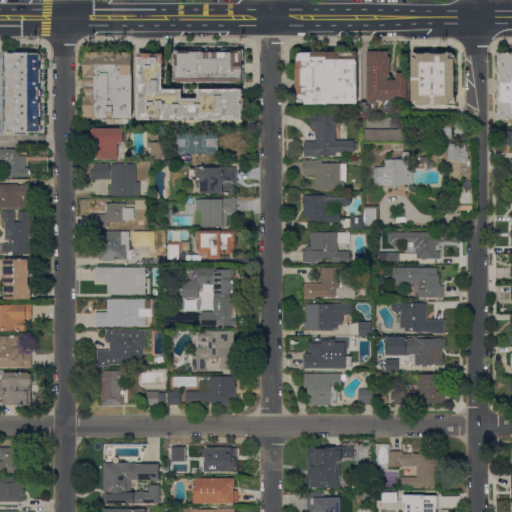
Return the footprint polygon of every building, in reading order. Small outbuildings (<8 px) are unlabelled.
[(177,81),(177,79),(175,79),(175,71),(177,71),(177,58),(175,58),(175,50),(177,48),(184,48),(184,50),(192,50),(192,48),(202,48),(203,49),(204,50),(204,51),(206,51),(207,49),(208,48),(210,48),(211,49),(211,51),(214,51),(214,49),(216,48),(218,48),(219,49),(219,50),(219,51),(222,51),(222,50),(223,49),(224,48),(234,48),(234,50),(238,49),(238,48),(244,48),(245,49),(245,51),(245,58),(244,59),(243,59),(243,63),(244,63),(245,65),(244,67),(244,68),(245,70),(245,71),(245,80),(243,80),(243,81),(233,81),(177,81)] [(134,117),(114,117),(114,116),(109,116),(109,117),(85,117),(85,51),(133,51),(134,117)] [(329,103),(329,104),(306,104),(306,102),(299,102),(299,87),(297,87),(297,67),(299,67),(299,56),(300,56),(300,53),(302,53),(302,52),(313,52),(313,51),(358,51),(359,103),(329,103)] [(368,100),(368,51),(389,51),(389,56),(391,56),(391,77),(389,77),(389,80),(397,80),(397,73),(408,73),(408,100),(395,100),(395,113),(384,113),(384,100),(380,100),(380,102),(377,102),(377,112),(369,112),(369,100),(368,100)] [(499,113),(499,108),(500,108),(500,100),(499,100),(499,91),(498,91),(498,90),(497,87),(498,87),(498,85),(499,85),(499,82),(498,82),(498,81),(498,79),(498,78),(499,78),(499,71),(499,70),(498,69),(498,66),(499,65),(499,59),(499,54),(498,54),(498,52),(501,52),(501,53),(503,53),(503,51),(507,51),(507,53),(508,53),(508,52),(511,52),(511,51),(511,119),(511,120),(507,120),(507,119),(501,119),(501,120),(498,120),(498,117),(499,117),(499,113)] [(165,63),(164,63),(164,89),(183,89),(183,98),(199,98),(199,89),(243,89),(243,97),(245,97),(245,109),(243,109),(243,119),(139,119),(140,52),(146,52),(146,53),(154,53),(154,54),(158,54),(158,53),(165,53),(165,63)] [(413,56),(414,56),(414,52),(453,52),(456,55),(456,59),(455,59),(455,97),(457,97),(457,103),(451,103),(451,104),(437,104),(437,105),(432,105),(432,104),(418,104),(418,103),(414,103),(414,101),(413,101),(413,56)] [(7,53),(40,53),(40,68),(41,69),(41,81),(40,82),(40,102),(41,103),(41,115),(40,115),(40,124),(41,125),(41,130),(40,132),(29,132),(29,133),(16,133),(16,131),(8,131),(7,53)] [(305,141),(316,141),(316,137),(316,127),(312,128),(312,115),(337,115),(337,126),(336,126),(336,140),(355,140),(355,142),(358,142),(358,150),(355,150),(355,152),(336,152),(336,156),(305,156),(305,141)] [(419,139),(419,125),(443,125),(443,122),(438,122),(438,115),(453,115),(453,139),(419,139)] [(127,129),(127,141),(124,141),(124,142),(119,142),(119,159),(91,158),(92,147),(93,147),(94,128),(127,129)] [(409,129),(409,140),(364,140),(364,129),(409,129)] [(503,144),(511,144),(511,151),(511,150),(511,131),(503,131),(503,144)] [(152,142),(166,142),(166,158),(152,158),(152,142)] [(467,150),(469,150),(469,156),(467,156),(467,161),(455,161),(455,160),(449,160),(449,147),(447,147),(447,144),(449,144),(449,143),(455,143),(467,143),(467,150)] [(0,149),(8,149),(8,148),(21,148),(21,155),(27,156),(27,167),(30,167),(30,176),(5,176),(5,168),(0,168),(0,149)] [(424,168),(417,168),(417,161),(421,161),(421,156),(430,156),(430,152),(439,152),(438,162),(435,162),(435,159),(430,159),(430,161),(434,161),(434,168),(427,168),(427,162),(424,162),(424,168)] [(413,159),(413,184),(397,184),(397,186),(396,188),(393,188),(391,186),(391,184),(390,184),(390,185),(384,185),(375,185),(375,167),(385,167),(385,159),(413,159)] [(316,190),(316,174),(305,174),(305,169),(303,169),(303,165),(305,165),(305,160),(322,160),(322,163),(347,163),(347,181),(345,181),(345,190),(316,190)] [(136,182),(141,182),(141,195),(112,195),(113,176),(110,176),(110,178),(95,178),(96,163),(110,163),(110,171),(112,171),(112,163),(137,163),(136,182)] [(237,166),(237,183),(234,183),(234,185),(236,185),(235,189),(234,189),(234,193),(201,194),(200,184),(197,184),(197,178),(191,178),(190,167),(237,166)] [(0,184),(18,184),(18,185),(30,185),(30,195),(22,195),(22,207),(0,207),(0,184)] [(350,195),(350,196),(351,196),(351,203),(349,203),(349,205),(340,205),(340,212),(341,212),(341,222),(333,222),(333,223),(328,223),(328,221),(310,222),(309,216),(304,216),(304,205),(305,205),(305,197),(304,197),(304,195),(350,195)] [(222,199),(222,198),(233,198),(233,197),(237,197),(237,212),(228,212),(228,226),(224,226),(224,227),(202,226),(202,210),(197,210),(197,199),(222,199)] [(106,214),(106,210),(107,210),(107,203),(121,203),(121,202),(124,202),(124,203),(126,203),(126,207),(134,207),(134,219),(125,219),(125,222),(109,222),(109,226),(95,226),(95,214),(106,214)] [(365,224),(364,208),(377,207),(377,212),(379,212),(380,224),(365,224)] [(5,218),(2,218),(2,211),(32,211),(32,223),(30,223),(30,232),(32,232),(32,254),(16,254),(16,252),(4,252),(4,253),(0,253),(0,244),(9,244),(9,239),(6,239),(5,218)] [(363,217),(363,229),(351,228),(351,217),(363,217)] [(130,251),(128,251),(128,259),(100,259),(99,231),(122,230),(122,231),(130,231),(130,251)] [(136,246),(135,231),(150,230),(150,245),(136,246)] [(198,231),(200,231),(221,231),(221,230),(236,230),(236,240),(235,240),(235,252),(232,252),(232,253),(221,253),(221,260),(208,260),(208,252),(198,252),(198,243),(196,243),(196,232),(198,232),(198,231)] [(333,262),(333,259),(331,259),(328,259),(318,259),(318,262),(303,262),(303,250),(306,250),(306,247),(309,247),(309,246),(311,246),(311,239),(310,239),(310,232),(351,232),(351,243),(339,243),(339,251),(350,251),(350,262),(333,262)] [(443,232),(443,242),(439,242),(439,245),(437,245),(437,251),(441,251),(441,258),(426,258),(426,259),(423,259),(423,258),(417,258),(417,254),(416,254),(416,250),(417,250),(417,247),(414,247),(414,246),(404,246),(404,242),(401,242),(401,245),(399,247),(395,247),(392,245),(392,242),(389,242),(389,234),(388,234),(388,232),(443,232)] [(169,241),(190,241),(190,249),(183,249),(180,249),(180,259),(168,259),(169,241)] [(379,264),(379,252),(399,252),(399,264),(379,264)] [(5,268),(4,268),(4,259),(33,259),(33,277),(29,277),(29,282),(32,282),(32,298),(5,298),(5,268)] [(146,267),(146,276),(156,277),(156,293),(147,293),(147,294),(108,294),(108,281),(96,281),(96,266),(146,267)] [(338,267),(337,283),(356,283),(356,297),(338,297),(338,296),(316,296),(316,298),(304,297),(305,283),(323,283),(323,276),(321,276),(321,267),(338,267)] [(393,284),(393,267),(438,267),(437,275),(439,275),(439,283),(441,283),(441,286),(445,286),(445,297),(414,297),(414,285),(393,284)] [(235,293),(236,293),(236,302),(237,302),(237,325),(218,325),(218,326),(202,326),(202,312),(216,312),(215,284),(206,284),(206,289),(200,289),(200,297),(183,298),(183,281),(192,280),(191,274),(195,274),(195,269),(217,268),(217,269),(231,269),(234,269),(235,293)] [(153,300),(153,316),(146,316),(146,326),(114,326),(114,327),(96,327),(96,312),(108,312),(108,301),(108,299),(138,299),(138,298),(153,298),(153,300)] [(428,303),(428,312),(427,312),(427,319),(445,319),(445,333),(433,333),(433,331),(420,331),(420,333),(417,333),(417,331),(405,331),(405,327),(400,327),(401,314),(397,314),(397,313),(392,310),(392,302),(428,303)] [(351,303),(351,314),(343,314),(343,324),(338,324),(338,329),(334,329),(334,330),(312,330),(312,328),(304,328),(304,321),(307,321),(307,311),(306,311),(306,306),(307,306),(307,303),(351,303)] [(0,304),(33,304),(33,319),(25,319),(25,320),(26,320),(28,323),(28,329),(26,331),(14,331),(14,330),(0,330),(0,304)] [(359,321),(370,321),(370,335),(359,336),(359,321)] [(107,332),(107,330),(146,330),(146,332),(146,333),(147,334),(147,338),(146,339),(146,348),(143,348),(143,364),(110,364),(110,366),(98,366),(98,350),(110,350),(110,343),(107,343),(107,339),(105,338),(106,334),(107,333),(107,332)] [(200,332),(200,330),(209,330),(235,331),(235,332),(235,340),(235,344),(233,344),(233,357),(237,357),(237,369),(221,369),(221,356),(212,356),(212,359),(209,359),(209,357),(206,357),(206,371),(193,371),(193,355),(196,355),(196,350),(198,350),(198,348),(200,348),(200,340),(198,340),(198,335),(200,335),(200,332)] [(0,367),(0,335),(8,335),(8,336),(21,336),(21,347),(26,346),(26,353),(32,353),(33,367),(0,367)] [(406,337),(406,338),(443,338),(443,339),(446,339),(446,348),(443,348),(443,349),(439,349),(439,357),(443,357),(443,358),(444,358),(444,364),(443,364),(443,365),(426,365),(426,366),(423,366),(423,365),(416,365),(416,354),(410,354),(410,355),(387,355),(387,337),(406,337)] [(312,343),(322,343),(322,340),(329,340),(329,338),(352,338),(352,347),(349,347),(346,347),(347,369),(320,369),(320,367),(318,367),(318,369),(304,369),(304,356),(308,356),(308,353),(310,353),(310,352),(312,352),(312,343)] [(400,359),(400,371),(387,371),(387,359),(400,359)] [(93,370),(126,370),(126,381),(121,381),(121,396),(124,396),(124,405),(102,405),(102,398),(101,398),(101,384),(93,384),(93,370)] [(30,372),(30,374),(32,374),(32,375),(33,375),(33,383),(32,383),(32,385),(33,392),(31,392),(31,394),(32,394),(32,402),(31,402),(31,405),(4,405),(4,393),(1,393),(1,381),(4,381),(4,372),(30,372)] [(305,373),(342,373),(342,386),(337,386),(337,404),(342,404),(342,402),(353,402),(353,407),(334,407),(334,405),(305,405),(305,373)] [(445,403),(412,403),(412,404),(395,404),(395,391),(406,391),(406,394),(419,394),(419,374),(445,374),(445,403)] [(237,380),(236,380),(236,385),(237,397),(230,397),(230,401),(229,401),(229,403),(222,403),(222,401),(205,401),(205,405),(196,405),(196,404),(190,404),(190,405),(186,405),(186,391),(200,391),(200,381),(211,381),(211,378),(211,376),(237,376),(237,378),(237,380)] [(374,389),(374,405),(359,404),(359,389),(374,389)] [(159,405),(148,405),(147,391),(159,391),(159,392),(165,392),(165,402),(159,402),(159,405)] [(181,405),(169,405),(169,391),(181,391),(181,405)] [(339,487),(307,487),(308,446),(353,446),(353,457),(341,457),(341,461),(340,461),(339,487)] [(0,473),(0,448),(13,448),(13,447),(19,447),(19,454),(23,454),(23,460),(24,460),(24,464),(25,464),(25,467),(24,467),(24,470),(25,470),(25,473),(0,473)] [(195,463),(195,449),(210,448),(210,449),(227,449),(227,447),(231,447),(231,448),(238,448),(238,462),(238,472),(233,472),(228,472),(228,469),(218,469),(218,463),(195,463)] [(404,451),(404,453),(437,454),(437,462),(443,462),(442,487),(422,486),(422,487),(402,487),(402,477),(417,477),(418,466),(389,466),(390,451),(404,451)] [(105,503),(105,463),(118,463),(118,462),(130,462),(130,463),(160,463),(160,480),(132,480),(132,492),(150,492),(150,485),(160,485),(160,486),(161,486),(161,488),(160,488),(160,503),(105,503)] [(0,477),(23,477),(23,479),(25,479),(25,486),(24,486),(24,490),(25,490),(25,495),(24,495),(24,501),(0,501),(0,477)] [(236,478),(236,488),(235,488),(235,490),(235,491),(239,491),(239,502),(195,503),(194,491),(193,491),(193,479),(236,478)] [(374,503),(363,503),(363,493),(364,493),(364,491),(374,491),(374,503)] [(341,498),(351,498),(351,511),(308,511),(308,492),(324,492),(324,497),(341,497),(341,498)] [(387,509),(387,503),(388,493),(390,493),(390,492),(402,492),(402,504),(406,504),(406,509),(387,509)] [(419,511),(419,505),(410,505),(410,492),(423,492),(423,493),(441,493),(441,511),(419,511)]
